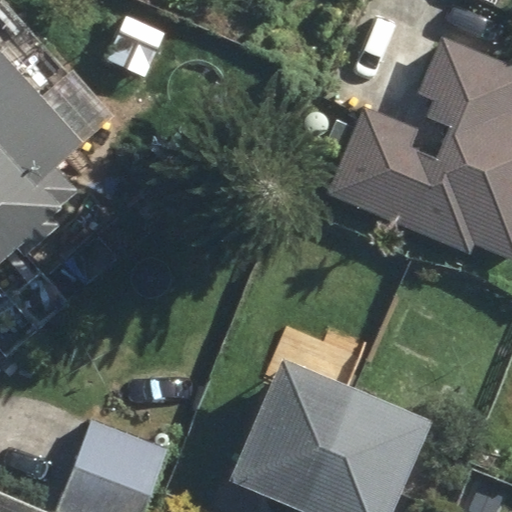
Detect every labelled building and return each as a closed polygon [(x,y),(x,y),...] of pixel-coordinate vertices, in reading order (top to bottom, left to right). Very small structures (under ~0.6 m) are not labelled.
[(176,15),(130,2),(114,60),(159,73),(176,15)] [(424,125),(370,102),(331,195),(476,255),(482,240),(511,252),(511,60),(450,34),(426,91),(440,97),(434,111),(460,122),(446,157),(416,144),(424,125)] [(0,261),(22,242),(31,252),(70,217),(62,208),(91,181),(69,157),(93,136),(9,44),(0,52),(0,261)] [(400,511),(445,409),(291,344),(238,469),(339,511),(400,511)] [(143,511),(169,453),(93,421),(56,508),(64,511),(143,511)]
